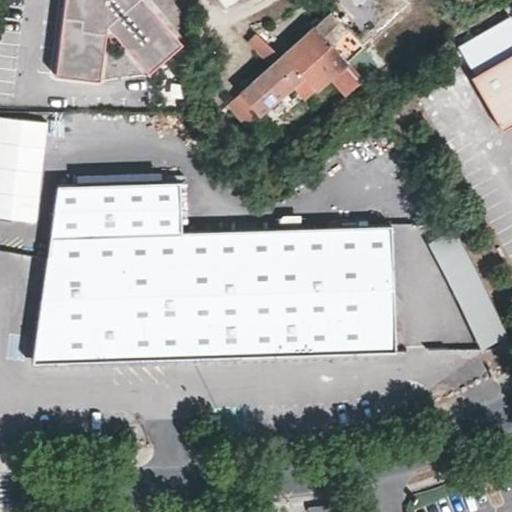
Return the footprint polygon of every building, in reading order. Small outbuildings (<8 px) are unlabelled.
[(68,0),(60,72),(104,77),(108,22),(148,70),(182,41),(147,0),(68,0)] [(330,12),(315,26),(347,61),(363,47),(330,12)] [(472,77),(511,55),(511,20),(511,18),(456,48),(472,77)] [(347,61),(315,26),(278,60),(265,45),(256,53),(270,68),(228,106),(246,125),(289,85),(301,74),(316,90),(329,79),(347,61)] [(265,45),(256,36),(248,43),(256,53),(265,45)] [(498,133),(511,125),(511,55),(472,77),(469,79),(498,133)] [(364,79),(347,61),(329,79),(345,96),(364,79)] [(304,101),(316,90),(301,74),(289,85),(304,101)] [(0,215),(35,220),(47,119),(0,113),(0,215)] [(69,182),(60,183),(32,360),(394,350),(391,225),(180,230),(178,179),(168,179),(69,182)] [(506,337),(455,230),(428,243),(479,350),(506,337)]
